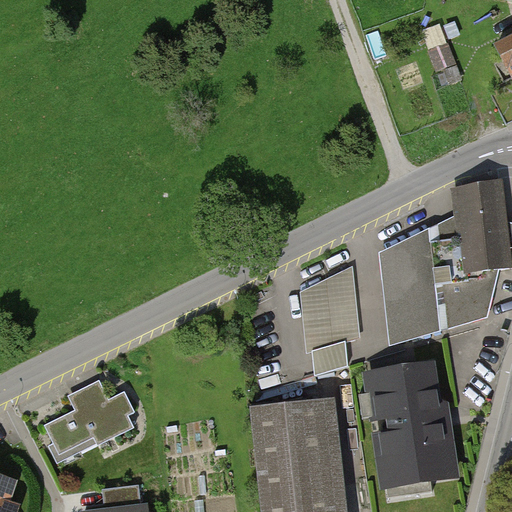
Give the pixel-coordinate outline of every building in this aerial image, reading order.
[(455,63),(442,31),(429,36),(442,68),(455,63)] [(511,34),(481,50),(503,85),(511,87),(511,34)] [(496,184),(449,194),(452,221),(375,259),(385,350),(484,326),(499,274),(511,274),(511,229),(502,227),(496,184)] [(353,271),(298,295),(311,379),(347,371),(346,348),(362,344),(353,271)] [(440,368),(370,378),(386,488),(456,478),(440,368)] [(70,413),(40,428),(55,457),(91,440),(96,450),(126,436),(120,423),(129,418),(117,394),(105,400),(97,383),(63,399),(70,413)] [(332,511),(320,401),(251,409),(262,511),(332,511)] [(0,511),(4,511),(13,483),(0,478),(0,511)] [(136,482),(102,487),(105,511),(140,506),(136,482)]
